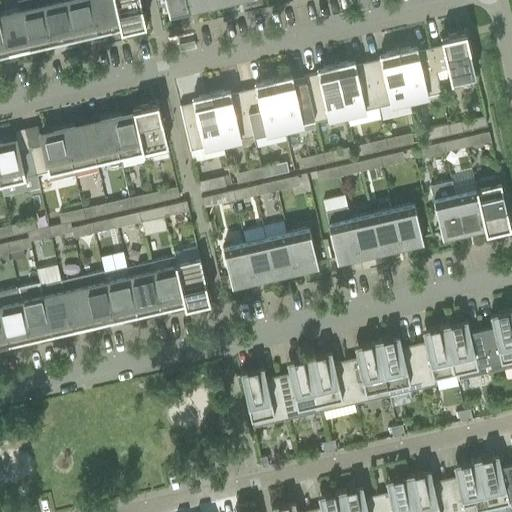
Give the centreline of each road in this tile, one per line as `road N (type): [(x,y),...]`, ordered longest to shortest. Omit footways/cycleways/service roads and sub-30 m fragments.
road 1 (residential): [(0,388),(511,274)]
road 2 (residential): [(0,105),(441,0)]
road 3 (residential): [(114,511),(511,416)]
